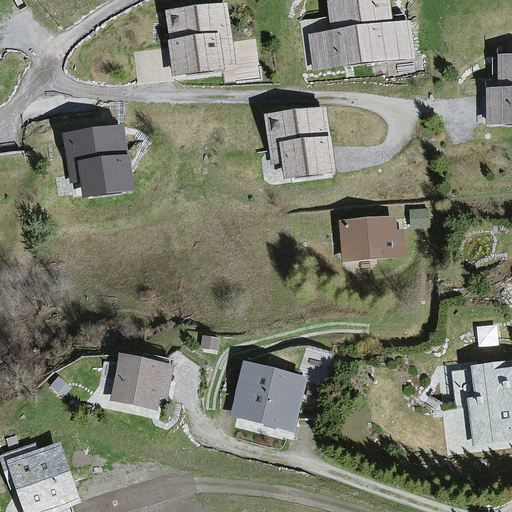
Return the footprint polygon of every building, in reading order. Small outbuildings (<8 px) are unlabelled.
[(388,1),(327,9),(336,76),(418,65),(412,26),(392,29),(388,1)] [(230,7),(165,16),(174,82),(240,73),(230,7)] [(511,62),(495,62),(495,92),(486,95),(486,137),(511,137),(511,62)] [(326,113),(265,119),(271,166),(284,164),(287,188),(334,183),(326,113)] [(122,130),(63,141),(71,187),(80,187),(87,202),(133,194),(122,130)] [(338,214),(402,216),(402,204),(338,202),(338,214)] [(397,219),(341,226),(347,268),(412,259),(409,235),(399,236),(397,219)] [(172,370),(116,360),(109,405),(157,413),(159,401),(167,404),(172,370)] [(511,364),(469,370),(473,401),(465,402),(472,453),(511,447),(511,364)] [(307,383),(244,369),(233,419),(296,433),(307,383)] [(3,465),(20,511),(65,511),(81,506),(58,445),(3,465)]
